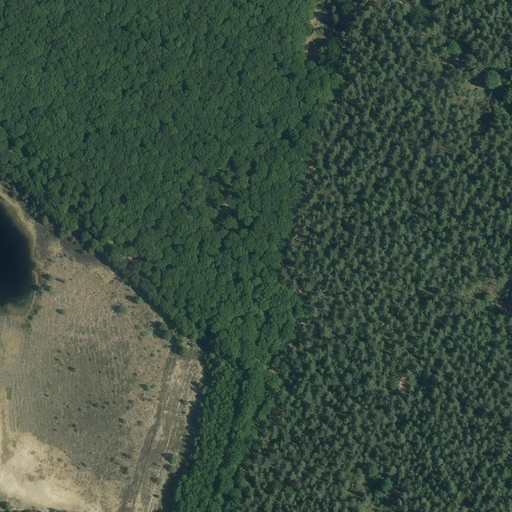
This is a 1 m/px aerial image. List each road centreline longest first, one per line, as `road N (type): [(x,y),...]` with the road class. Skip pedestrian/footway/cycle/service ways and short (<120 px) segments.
road 1 (track): [(511,437),(275,284),(0,128)]
road 2 (track): [(275,284),(358,0)]
road 3 (track): [(275,284),(209,511)]
road 4 (track): [(109,190),(198,0)]
road 5 (track): [(511,95),(396,0)]
